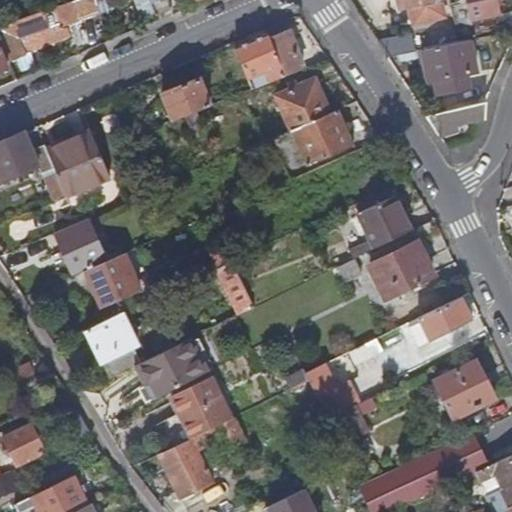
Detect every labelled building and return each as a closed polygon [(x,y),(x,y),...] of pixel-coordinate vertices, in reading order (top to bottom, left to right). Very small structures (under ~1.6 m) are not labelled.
[(165,0),(148,0),(155,15),(170,9),(165,0)] [(395,0),(398,9),(409,6),(419,4),(423,20),(443,15),(439,0),(395,0)] [(470,41),(474,41),(503,35),(499,14),(502,14),(508,0),(458,0),(459,2),(449,4),(459,43),(470,41)] [(68,2),(52,8),(58,25),(74,19),(68,2)] [(423,20),(419,4),(409,6),(414,22),(423,20)] [(511,11),(502,14),(499,14),(503,35),(511,33),(511,11)] [(42,12),(0,26),(0,42),(8,61),(23,55),(17,38),(47,26),(42,12)] [(302,69),(287,30),(268,37),(282,77),(302,69)] [(282,77),(268,38),(265,32),(234,46),(247,79),(264,72),(268,82),(282,77)] [(415,53),(411,35),(377,42),(388,58),(415,53)] [(459,43),(421,52),(427,84),(430,96),(437,95),(470,88),(467,75),(476,73),(470,41),(459,43)] [(208,106),(196,78),(158,93),(170,121),(208,106)] [(328,112),(313,78),(275,95),(290,129),(328,112)] [(487,102),(426,116),(440,138),(446,134),(442,128),(485,119),(487,102)] [(352,145),(336,109),(328,112),(290,129),(296,143),(291,146),(293,152),(298,149),(306,166),(352,145)] [(96,150),(88,130),(45,150),(52,167),(96,150)] [(50,200),(63,195),(53,169),(52,167),(45,150),(42,143),(30,149),(22,132),(0,140),(0,185),(1,185),(0,181),(0,180),(36,165),(40,174),(50,200)] [(107,178),(96,150),(52,167),(53,169),(63,195),(64,198),(68,207),(104,192),(106,189),(107,186),(104,179),(107,178)] [(409,230),(388,187),(353,204),(370,241),(363,245),(361,244),(348,250),(352,258),(353,258),(409,230)] [(237,207),(221,214),(226,226),(242,219),(237,207)] [(104,261),(84,219),(52,232),(72,275),(83,271),(104,261)] [(415,242),(369,264),(386,299),(431,277),(415,242)] [(138,288),(122,254),(104,261),(83,271),(100,306),(138,288)] [(361,273),(353,258),(352,258),(336,266),(344,281),(361,273)] [(253,306),(231,261),(216,268),(239,314),(253,306)] [(470,319),(460,296),(407,322),(409,327),(419,322),(428,340),(470,319)] [(135,345),(119,313),(84,330),(107,377),(133,365),(138,362),(131,347),(135,345)] [(428,340),(419,322),(409,327),(407,328),(416,347),(428,340)] [(138,362),(133,365),(150,399),(208,370),(191,336),(138,362)] [(379,351),(374,338),(361,345),(367,357),(379,351)] [(35,371),(30,361),(6,372),(10,382),(35,371)] [(447,374),(442,377),(433,381),(452,419),(493,398),(474,361),(447,374)] [(336,386),(324,363),(304,373),(307,380),(316,397),(336,386)] [(229,419),(208,378),(169,397),(190,438),(201,432),(229,419)] [(353,405),(343,383),(336,386),(316,397),(326,418),(353,405)] [(375,407),(369,397),(355,404),(360,414),(375,407)] [(367,430),(360,414),(355,404),(353,405),(326,418),(339,444),(367,430)] [(87,431),(75,409),(62,417),(74,438),(87,431)] [(243,440),(231,417),(229,419),(201,432),(205,441),(219,433),(227,448),(243,440)] [(29,425),(3,438),(16,463),(42,450),(29,425)] [(487,466),(470,433),(356,487),(368,511),(387,511),(456,480),(474,472),(487,466)] [(211,481),(190,438),(156,453),(179,498),(211,481)] [(1,455),(0,452),(0,473),(10,469),(3,454),(1,455)] [(511,454),(487,466),(474,472),(479,482),(493,476),(500,489),(485,496),(489,504),(492,511),(497,511),(508,507),(511,505),(511,454)] [(479,482),(474,472),(456,480),(461,491),(479,482)] [(68,511),(85,504),(71,476),(12,503),(16,511),(17,511),(35,504),(39,511),(68,511)] [(313,511),(301,488),(267,505),(269,511),(313,511)] [(68,511),(94,511),(90,502),(85,504),(68,511)]
